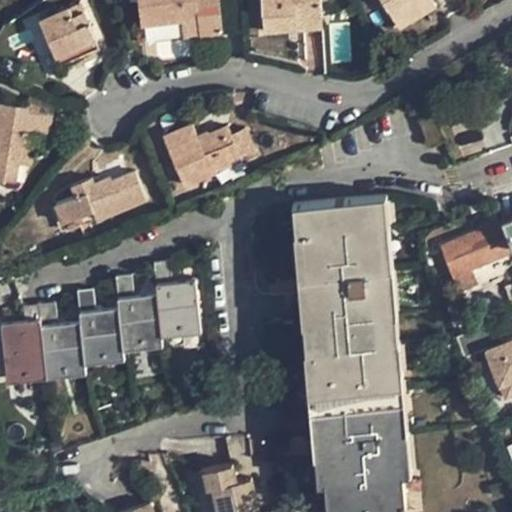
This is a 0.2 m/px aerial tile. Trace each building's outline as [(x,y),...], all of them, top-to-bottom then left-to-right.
[(79,0),(42,16),(61,66),(101,50),(79,0)] [(221,30),(217,0),(137,0),(140,21),(180,17),(182,34),(221,30)] [(264,0),(265,13),(303,10),(305,28),(321,27),(320,0),(264,0)] [(413,0),(385,0),(395,18),(417,5),(413,0)] [(437,6),(433,0),(413,0),(417,5),(395,18),(400,27),(437,6)] [(266,30),(305,28),(303,10),(265,13),(266,30)] [(182,34),(180,17),(140,21),(142,39),(182,34)] [(22,146),(34,147),(38,148),(40,132),(48,133),(52,114),(27,110),(28,105),(0,99),(0,176),(17,179),(20,160),(22,146)] [(430,144),(445,138),(435,111),(420,116),(430,144)] [(229,123),(210,131),(213,137),(202,142),(197,131),(192,120),(163,131),(184,180),(258,150),(248,126),(233,132),(229,123)] [(208,126),(197,131),(202,142),(213,137),(210,131),(208,126)] [(32,162),(34,147),(22,146),(20,160),(32,162)] [(72,183),(77,194),(58,201),(65,220),(93,209),(96,217),(146,197),(134,169),(112,178),(110,174),(93,180),(91,175),(72,183)] [(330,509),(406,502),(377,195),(301,202),(330,509)] [(511,216),(441,243),(452,270),(469,264),(511,248),(511,216)] [(25,319),(3,322),(8,370),(84,362),(84,352),(124,347),(123,337),(162,333),(161,325),(179,324),(179,318),(200,317),(195,278),(173,280),(171,260),(155,261),(158,290),(134,293),(131,273),(116,275),(121,304),(96,307),(93,287),(78,289),(81,319),(58,322),(55,301),(23,304),(25,319)] [(473,278),(469,264),(452,270),(458,283),(473,278)] [(511,337),(504,341),(494,317),(455,332),(465,356),(487,348),(506,398),(511,395),(511,337)] [(56,421),(64,448),(219,394),(211,367),(56,421)] [(258,511),(251,476),(236,480),(232,460),(197,468),(206,511),(258,511)] [(159,511),(156,498),(123,508),(124,511),(159,511)]
